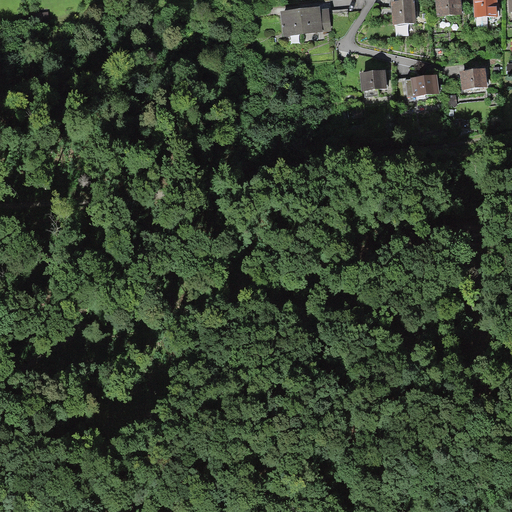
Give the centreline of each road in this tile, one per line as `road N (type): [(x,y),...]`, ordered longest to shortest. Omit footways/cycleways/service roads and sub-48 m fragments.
road 1 (track): [(0,208),(153,196),(511,124)]
road 2 (track): [(511,227),(347,274),(256,287),(188,311),(80,325)]
road 3 (track): [(253,511),(511,482)]
road 4 (track): [(0,300),(47,322),(80,325),(0,380)]
